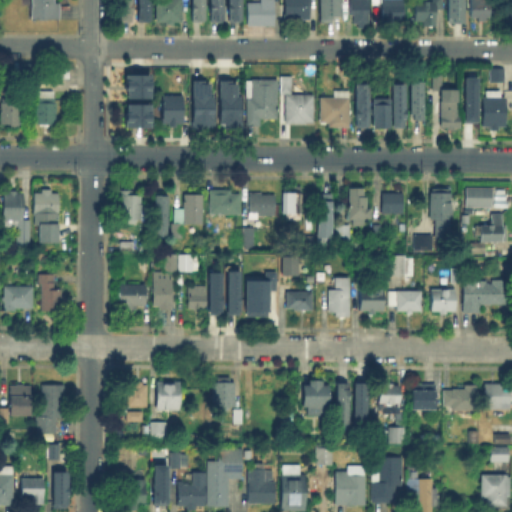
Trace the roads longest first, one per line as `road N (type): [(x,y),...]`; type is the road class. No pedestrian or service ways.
road 1 (residential): [(511,348),(0,344)]
road 2 (residential): [(90,511),(93,0)]
road 3 (residential): [(511,157),(0,155)]
road 4 (residential): [(511,47),(0,45)]
